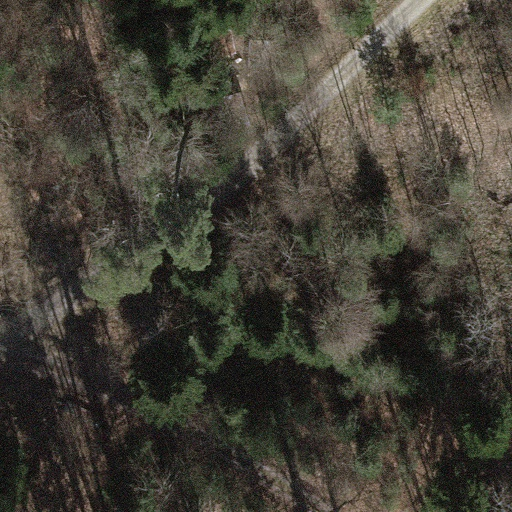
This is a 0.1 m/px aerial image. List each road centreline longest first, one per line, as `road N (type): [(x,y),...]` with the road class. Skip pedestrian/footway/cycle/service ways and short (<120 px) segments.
road 1 (track): [(0,337),(96,292),(213,209),(438,0)]
road 2 (track): [(0,354),(166,410),(333,511)]
